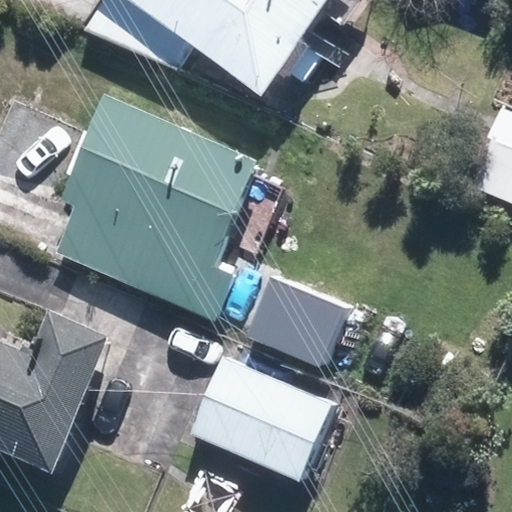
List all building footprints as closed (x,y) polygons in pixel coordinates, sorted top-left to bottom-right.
[(103,0),(104,0),(80,36),(177,80),(189,60),(255,109),(329,0),(103,0)] [(73,250),(234,322),(256,272),(237,264),(285,157),(133,89),(94,175),(88,173),(77,197),(93,204),(73,250)] [(511,114),(506,111),(471,192),(511,209),(511,114)] [(287,285),(267,336),(344,366),(364,316),(287,285)] [(62,353),(0,326),(0,434),(82,469),(140,334),(81,309),(62,353)] [(357,400),(242,353),(209,431),(324,479),(357,400)]
